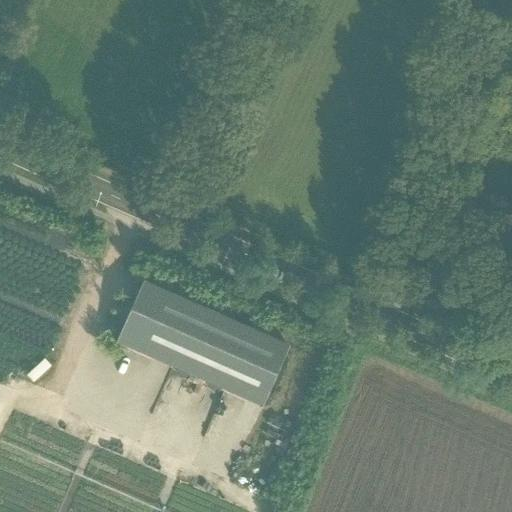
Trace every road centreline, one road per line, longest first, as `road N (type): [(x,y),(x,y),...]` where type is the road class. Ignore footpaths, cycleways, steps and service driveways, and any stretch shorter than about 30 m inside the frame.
road 1 (secondary): [(386,319),(0,149)]
road 2 (track): [(392,301),(473,0)]
road 3 (secondary): [(511,375),(386,319)]
